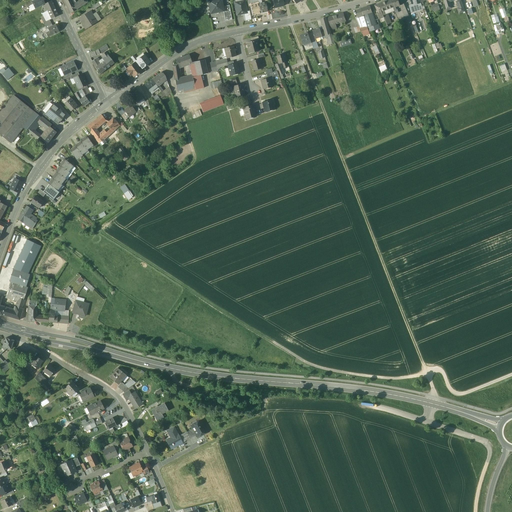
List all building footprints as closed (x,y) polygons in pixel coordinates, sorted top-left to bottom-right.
[(34,0),(32,1),(35,9),(42,6),(42,5),(44,4),(42,0),(34,0)] [(81,0),(74,5),(77,9),(87,2),(85,0),(81,0)] [(221,0),(216,0),(208,2),(211,14),(223,11),(222,7),(221,0)] [(272,0),(274,8),(284,6),(283,3),(284,2),(283,0),(272,0)] [(391,0),(389,0),(379,4),(383,14),(383,15),(386,14),(385,11),(388,10),(393,7),(391,0)] [(443,0),(447,10),(452,8),(450,2),(456,0),(443,0)] [(465,11),(461,0),(457,2),(459,8),(457,8),(459,14),(465,11)] [(51,1),(44,4),(48,11),(54,8),(51,1)] [(244,1),(235,3),(237,15),(243,14),(247,13),(246,12),(244,1)] [(73,3),(66,6),(70,13),(77,9),(74,5),(73,3)] [(265,3),(258,4),(260,13),(267,12),(265,3)] [(251,6),(253,15),(260,13),(258,4),(251,6)] [(229,5),(222,7),(223,11),(225,21),(232,20),(229,5)] [(54,8),(48,11),(51,19),(58,16),(54,8)] [(361,9),(356,10),(358,18),(359,17),(360,21),(361,21),(363,27),(360,28),(363,35),(369,33),(366,24),(365,21),(361,9)] [(403,10),(396,13),(398,18),(405,15),(403,10)] [(89,11),(79,19),(86,30),(96,22),(89,11)] [(366,14),(365,15),(367,20),(365,21),(366,24),(368,28),(370,27),(376,25),(372,13),(366,14)] [(332,17),(329,18),(328,18),(330,25),(335,23),(337,23),(338,23),(337,23),(345,21),(343,14),(332,17)] [(497,14),(491,15),(493,23),(499,22),(497,14)] [(330,30),(327,18),(321,20),(324,32),(325,32),(326,35),(332,34),(331,30),(330,30)] [(52,26),(47,29),(49,32),(51,35),(58,32),(55,25),(52,26)] [(320,29),(313,31),(314,34),(315,39),(320,37),(322,36),(321,33),(320,29)] [(309,35),(308,33),(300,36),(304,46),(311,43),(312,43),(309,35)] [(315,39),(314,34),(309,35),(312,43),(311,43),(313,48),(318,46),(316,42),(315,39)] [(252,41),(246,43),(249,54),(254,52),(253,51),(257,50),(258,51),(259,51),(256,41),(256,40),(252,41)] [(438,51),(437,48),(442,47),(440,42),(432,45),(435,52),(438,51)] [(234,46),(224,48),(226,59),(236,56),(234,46)] [(98,49),(88,54),(90,58),(100,54),(98,49)] [(102,54),(92,61),(99,74),(114,63),(108,55),(106,52),(102,54)] [(282,54),(276,56),(278,63),(278,64),(282,62),(285,62),(284,59),(285,59),(285,57),(283,57),(282,54)] [(188,55),(177,59),(179,67),(189,63),(191,63),(188,55)] [(140,65),(137,62),(138,61),(134,56),(130,58),(134,62),(134,63),(137,67),(140,65)] [(145,56),(138,61),(137,62),(140,65),(142,68),(150,62),(145,56)] [(258,59),(251,61),(254,71),(261,69),(258,59)] [(204,60),(194,62),(195,67),(197,75),(198,76),(200,75),(207,74),(204,60)] [(73,62),(61,68),(64,75),(71,73),(77,70),(73,62)] [(216,62),(210,63),(212,72),(218,71),(216,62)] [(133,66),(128,70),(129,70),(127,72),(130,76),(132,74),(134,76),(140,71),(137,67),(134,63),(132,65),(133,66)] [(233,64),(227,65),(230,76),(239,74),(236,63),(233,64)] [(13,75),(9,69),(2,73),(7,80),(13,75)] [(165,77),(161,72),(158,75),(163,82),(166,80),(165,77)] [(87,85),(82,74),(79,75),(74,78),(79,88),(87,85)] [(158,75),(152,80),(157,87),(163,82),(158,75)] [(204,88),(200,75),(198,76),(200,84),(195,86),(196,90),(194,90),(204,88)] [(180,79),(175,80),(177,90),(183,89),(193,86),(194,86),(192,76),(180,79)] [(269,78),(261,80),(263,89),(271,87),(269,78)] [(152,80),(144,85),(147,88),(146,89),(147,91),(148,91),(150,92),(157,87),(152,80)] [(237,85),(233,86),(236,98),(244,95),(241,84),(237,85)] [(138,91),(131,96),(137,103),(143,98),(138,91)] [(13,95),(8,101),(22,112),(27,106),(13,95)] [(157,95),(151,99),(155,104),(160,100),(157,95)] [(81,98),(78,100),(83,106),(89,102),(85,96),(81,98)] [(77,106),(69,97),(66,99),(67,101),(64,104),(71,111),(77,106)] [(221,97),(200,105),(203,112),(223,104),(221,97)] [(271,100),(262,102),(265,112),(274,110),(271,100)] [(8,101),(0,111),(0,133),(3,136),(22,112),(8,101)] [(58,109),(53,104),(45,114),(51,119),(58,124),(65,115),(58,109)] [(130,105),(124,110),(126,113),(129,117),(135,112),(132,108),(130,105)] [(252,105),(243,108),(246,119),(255,117),(252,105)] [(22,112),(3,136),(11,142),(23,128),(23,127),(26,124),(35,113),(27,106),(22,112)] [(191,112),(193,118),(202,116),(199,110),(191,112)] [(35,113),(26,124),(32,129),(37,122),(41,117),(35,113)] [(49,121),(51,119),(45,114),(44,113),(42,116),(49,121)] [(101,115),(94,120),(97,123),(96,125),(97,127),(105,120),(101,115)] [(41,117),(37,122),(47,130),(49,126),(50,127),(51,125),(41,117)] [(113,119),(103,127),(106,130),(108,132),(109,131),(111,133),(119,126),(118,123),(113,119)] [(94,120),(87,127),(91,131),(91,132),(93,135),(97,132),(95,129),(98,127),(97,127),(96,125),(97,123),(94,120)] [(47,130),(44,133),(51,139),(56,132),(50,127),(49,126),(47,130)] [(99,135),(97,132),(93,135),(99,143),(105,137),(106,138),(111,133),(109,131),(108,132),(106,130),(102,133),(102,132),(99,135)] [(44,133),(41,137),(42,138),(48,143),(51,139),(44,133)] [(87,136),(81,141),(87,149),(93,145),(87,136)] [(81,141),(75,146),(76,146),(81,154),(87,150),(87,149),(81,141)] [(76,146),(70,151),(76,159),(82,155),(81,154),(76,146)] [(121,147),(117,150),(124,160),(128,157),(121,147)] [(73,166),(64,159),(60,165),(61,166),(68,171),(73,166)] [(68,171),(61,166),(56,171),(57,172),(64,178),(69,172),(68,171)] [(64,178),(57,172),(52,178),(53,178),(60,184),(65,178),(64,178)] [(60,184),(53,178),(48,184),(49,184),(57,191),(61,185),(60,184)] [(18,193),(23,183),(15,180),(10,190),(11,190),(18,193)] [(53,200),(59,192),(57,191),(49,184),(43,192),(46,194),(53,200)] [(127,189),(124,191),(130,201),(135,198),(131,193),(130,193),(127,189)] [(43,201),(35,196),(31,203),(39,208),(43,201)] [(28,207),(26,206),(21,213),(18,219),(23,222),(23,223),(32,228),(37,221),(35,219),(35,218),(30,214),(33,210),(28,207)] [(26,240),(13,269),(27,273),(40,247),(26,240)] [(27,273),(13,269),(9,281),(10,282),(26,287),(30,274),(27,273)] [(83,282),(92,290),(94,288),(85,280),(83,282)] [(26,287),(10,282),(6,294),(14,297),(23,299),(28,287),(26,287)] [(23,299),(14,297),(13,300),(17,301),(16,306),(22,309),(24,300),(23,299)] [(66,300),(51,299),(49,313),(48,322),(57,323),(57,317),(54,317),(55,310),(61,311),(64,311),(64,310),(66,300)] [(88,304),(76,300),(72,312),(85,316),(88,304)] [(22,309),(16,306),(14,310),(5,307),(2,315),(19,320),(23,309),(22,309)] [(14,340),(6,338),(5,341),(4,344),(3,346),(4,347),(8,348),(11,349),(14,340)] [(42,360),(36,356),(34,359),(31,364),(37,369),(42,360)] [(8,369),(3,364),(0,366),(0,367),(5,373),(8,369)] [(48,365),(43,372),(50,376),(55,370),(52,368),(52,367),(48,365)] [(126,375),(118,368),(110,378),(118,385),(121,380),(126,375)] [(51,385),(39,372),(35,378),(45,390),(51,385)] [(72,381),(65,388),(68,392),(67,393),(70,396),(78,389),(72,381)] [(129,388),(121,383),(117,388),(124,392),(128,389),(129,388)] [(137,394),(132,386),(129,388),(128,389),(129,390),(131,394),(134,392),(136,395),(137,394)] [(90,388),(82,392),(83,394),(80,395),(83,401),(95,396),(93,391),(91,392),(90,388)] [(125,393),(122,394),(126,401),(129,399),(133,397),(131,394),(129,390),(125,393)] [(134,392),(131,394),(133,397),(129,399),(135,408),(142,404),(137,397),(136,395),(134,392)] [(100,401),(92,405),(96,412),(97,412),(98,413),(101,412),(100,410),(104,408),(100,401)] [(164,403),(151,410),(153,415),(155,414),(159,421),(164,418),(161,414),(168,411),(164,403)] [(25,416),(28,427),(37,424),(34,414),(25,416)] [(112,418),(105,421),(109,429),(116,425),(112,418)] [(201,421),(199,421),(197,422),(196,426),(193,428),(193,429),(197,435),(197,436),(200,435),(201,435),(202,436),(203,435),(203,434),(203,433),(206,431),(201,421)] [(182,443),(174,428),(169,430),(173,438),(167,441),(171,449),(182,443)] [(193,429),(186,432),(190,439),(197,435),(193,429)] [(186,432),(181,435),(185,441),(190,439),(186,432)] [(132,447),(128,438),(119,441),(124,450),(132,447)] [(113,446),(103,451),(107,459),(117,454),(116,453),(113,446)] [(98,463),(94,454),(87,457),(91,466),(98,463)] [(77,457),(71,460),(74,467),(80,464),(77,457)] [(7,460),(0,462),(0,471),(10,468),(11,467),(10,465),(9,466),(7,460)] [(71,460),(61,465),(66,475),(69,474),(70,473),(71,472),(72,473),(76,471),(74,467),(71,460)] [(139,463),(133,465),(134,466),(129,468),(131,472),(132,473),(133,472),(135,476),(139,474),(139,473),(142,472),(143,471),(141,468),(139,463)] [(145,482),(147,485),(150,484),(151,487),(156,484),(153,475),(149,476),(151,480),(145,482)] [(98,481),(90,485),(91,487),(91,488),(91,489),(91,491),(92,491),(93,491),(94,493),(102,490),(101,488),(99,482),(98,481)] [(7,484),(5,484),(0,486),(0,494),(0,495),(4,493),(10,491),(7,484)] [(83,493),(75,497),(78,505),(86,501),(83,494),(84,494),(83,493)] [(157,494),(151,496),(152,499),(150,500),(151,501),(152,504),(160,501),(157,494)] [(138,497),(131,500),(134,506),(136,505),(137,506),(141,504),(139,500),(138,497)] [(9,498),(1,501),(3,505),(2,505),(4,509),(12,505),(10,501),(9,498)] [(160,501),(152,504),(154,509),(162,507),(160,501)]
